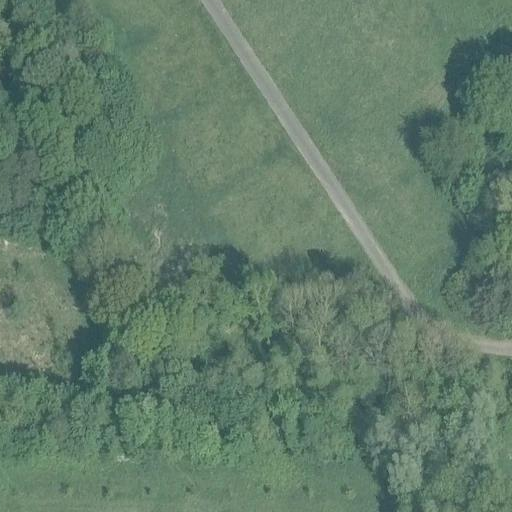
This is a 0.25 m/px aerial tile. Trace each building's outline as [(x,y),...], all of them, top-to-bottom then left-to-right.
[(129,0),(148,29),(189,2),(188,0),(129,0)] [(318,0),(307,0),(265,27),(292,69),(302,62),(295,52),(306,45),(299,35),(329,16),(318,0)] [(318,0),(329,16),(342,36),(352,29),(346,19),(356,12),(350,2),(353,0),(318,0)] [(166,37),(145,51),(153,62),(156,60),(169,80),(200,59),(186,39),(173,47),(166,37)] [(400,54),(379,68),(400,98),(420,85),(400,54)] [(200,59),(169,80),(182,99),(178,101),(185,112),(206,99),(200,89),(213,80),(200,59)] [(379,68),(359,81),(379,112),(400,98),(379,68)] [(150,78),(140,84),(147,94),(157,88),(150,78)] [(359,81),(339,95),(359,125),(379,112),(359,81)] [(157,88),(147,94),(153,104),(163,98),(157,88)] [(339,95),(318,108),(339,139),(359,125),(339,95)] [(206,99),(185,112),(192,123),(195,120),(208,140),(239,120),(226,100),(213,108),(206,99)] [(418,104),(408,110),(414,121),(424,114),(418,104)] [(408,110),(397,117),(404,127),(414,121),(408,110)] [(239,120),(208,140),(221,161),(218,162),(225,173),(246,160),(239,150),(253,141),(239,120)] [(377,131),(367,137),(374,147),(384,141),(377,131)] [(367,137),(357,144),(364,154),(374,147),(367,137)] [(190,138),(179,145),(186,155),(196,148),(190,138)] [(196,148),(186,155),(193,165),(203,158),(196,148)] [(308,226),(277,245),(290,266),(321,247),(308,226)] [(321,247),(290,266),(302,287),(334,267),(321,247)] [(271,264),(261,270),(267,280),(277,274),(271,264)] [(277,274),(267,280),(274,291),(284,284),(277,274)] [(0,296),(0,333),(21,334),(22,297),(0,296)] [(22,297),(21,334),(45,335),(47,298),(22,297)] [(47,298),(45,335),(70,336),(71,299),(47,298)] [(0,347),(0,360),(8,360),(8,348),(0,347)] [(33,349),(32,361),(45,362),(45,350),(33,349)] [(45,350),(45,362),(56,362),(57,350),(45,350)]
